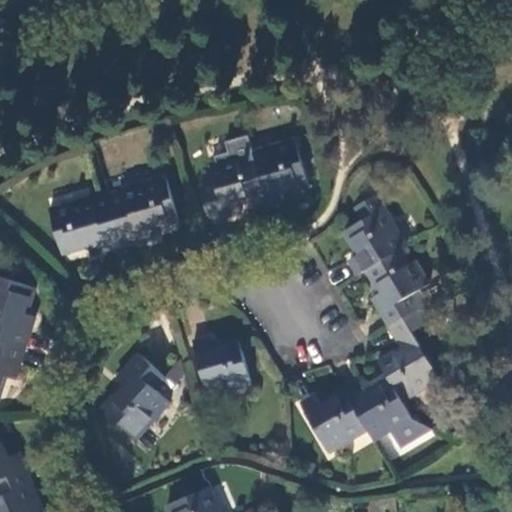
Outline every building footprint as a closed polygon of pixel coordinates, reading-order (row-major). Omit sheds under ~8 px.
[(215,181),(201,185),(211,224),(232,217),(241,215),(238,204),(264,196),(267,206),(268,207),(284,203),(280,192),(288,190),(307,184),(296,145),(255,157),(254,150),(250,135),(227,141),(231,158),(210,163),(215,181)] [(111,198),(53,215),(65,256),(90,248),(93,257),(104,253),(157,238),(154,229),(162,227),(180,222),(169,182),(111,198)] [(317,396),(303,404),(329,450),(367,427),(376,440),(376,441),(392,432),(402,448),(436,428),(413,415),(402,400),(439,378),(412,334),(439,318),(434,308),(430,310),(428,305),(431,303),(426,294),(421,297),(419,292),(427,287),(414,263),(406,268),(397,253),(405,249),(373,195),(355,205),(363,220),(345,231),(355,247),(360,256),(350,262),(359,276),(367,270),(382,293),(374,298),(377,305),(397,338),(404,349),(380,363),(390,379),(375,389),(367,394),(361,384),(347,392),(330,401),(323,405),(317,396)] [(0,404),(0,405),(8,377),(17,381),(21,369),(33,330),(36,317),(28,315),(36,288),(0,277),(0,404)] [(211,338),(194,342),(207,394),(251,383),(240,342),(214,349),(211,338)] [(163,375),(138,353),(116,379),(124,386),(105,407),(137,435),(168,400),(153,387),(163,375)] [(11,459),(0,433),(0,494),(1,498),(0,498),(0,511),(44,511),(41,503),(24,464),(21,455),(11,459)] [(218,511),(209,488),(169,505),(171,511),(218,511)]
